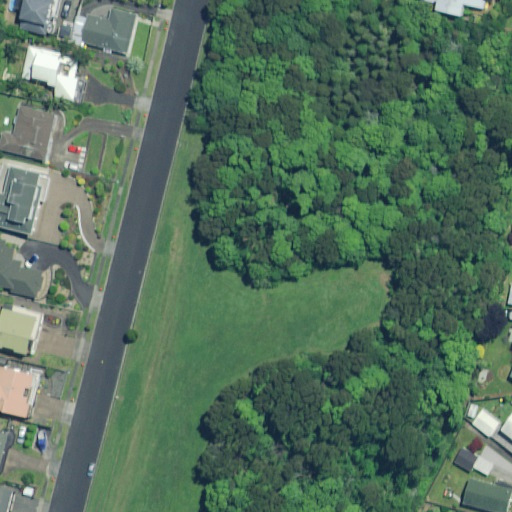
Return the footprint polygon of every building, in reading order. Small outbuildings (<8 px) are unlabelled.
[(57,0),(27,0),(22,30),(50,36),(57,0)] [(423,0),(423,2),(437,4),(436,12),(462,17),(464,5),(482,9),(483,0),(423,0)] [(136,15),(112,11),(110,22),(75,16),(70,43),(129,54),(136,15)] [(82,59),(29,48),(23,80),(61,88),(58,98),(81,103),(86,80),(78,78),(82,59)] [(60,115),(23,108),(17,137),(6,135),(3,151),(51,161),(60,115)] [(54,177),(15,169),(9,196),(0,194),(0,227),(39,236),(46,202),(49,202),(54,177)] [(7,242),(0,241),(0,286),(16,290),(15,294),(41,298),(46,274),(25,270),(26,263),(16,262),(18,250),(6,248),(7,242)] [(39,341),(45,311),(18,306),(17,314),(6,311),(3,325),(0,324),(0,347),(32,354),(35,340),(39,341)] [(0,410),(30,417),(32,405),(35,405),(40,378),(0,369),(0,410)] [(498,423),(479,410),(469,425),(487,437),(498,423)] [(511,413),(500,430),(511,439),(511,413)] [(17,436),(0,432),(0,471),(4,472),(10,447),(15,448),(17,436)] [(456,449),(450,462),(470,471),(471,469),(487,476),(492,465),(456,449)] [(485,511),(508,511),(511,495),(511,487),(497,484),(497,487),(466,480),(460,506),(485,511)] [(0,511),(9,511),(14,492),(0,488),(0,511)]
